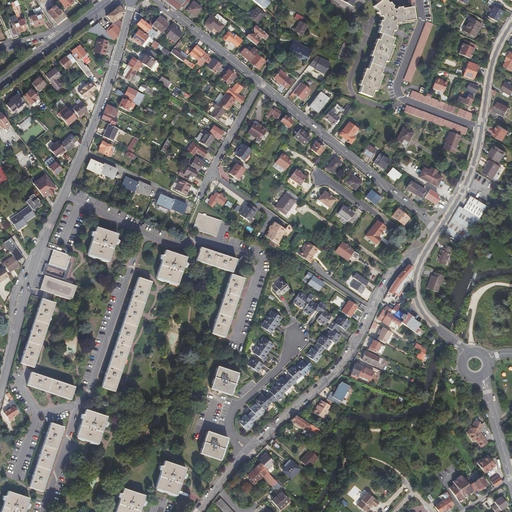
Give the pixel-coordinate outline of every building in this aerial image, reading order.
[(66,9),(73,3),(70,0),(60,0),(60,1),(66,9)] [(185,0),(163,0),(177,11),(178,10),(185,0)] [(184,9),(189,3),(186,0),(181,6),(184,9)] [(362,86),(359,91),(372,96),(374,91),(376,91),(382,75),(381,74),(386,62),(388,62),(394,46),(393,45),(395,39),(393,38),(395,32),(397,32),(398,28),(397,27),(399,24),(401,23),(401,24),(406,23),(406,21),(416,18),(411,6),(401,9),(401,8),(397,9),(398,10),(396,11),(394,9),(395,8),(391,3),(390,4),(386,0),(383,0),(375,7),(380,12),(379,13),(382,17),(383,17),(385,19),(384,22),(383,21),(381,26),(382,27),(380,33),(383,34),(381,40),(379,39),(372,56),(374,57),(369,70),(366,69),(360,85),(362,86)] [(19,21),(22,31),(26,30),(24,24),(26,23),(25,19),(22,20),(15,7),(13,2),(10,4),(11,6),(13,10),(19,21)] [(196,16),(202,8),(197,3),(196,3),(194,2),(187,9),(196,16)] [(58,25),(67,17),(63,12),(58,6),(56,8),(55,7),(48,13),(58,25)] [(119,6),(106,16),(112,23),(104,31),(115,41),(117,38),(121,23),(117,19),(124,14),(124,12),(119,6)] [(36,15),(39,25),(44,24),(42,18),(44,17),(42,13),(43,12),(40,7),(34,11),(35,13),(36,15)] [(503,12),(494,7),(488,17),(497,22),(503,12)] [(264,13),(257,8),(250,17),(257,22),(264,13)] [(16,33),(22,31),(19,21),(13,10),(8,12),(14,27),(9,29),(13,39),(18,37),(16,33)] [(227,21),(215,11),(207,21),(206,22),(206,23),(206,24),(206,25),(206,27),(207,28),(216,35),(227,21)] [(299,22),(303,16),(296,12),(293,18),(299,22)] [(35,27),(39,25),(36,15),(35,13),(33,14),(34,16),(30,17),(31,21),(33,21),(35,27)] [(484,21),(475,16),(473,19),(469,17),(462,30),(474,37),(482,24),(484,21)] [(160,17),(153,26),(161,33),(168,24),(160,17)] [(433,21),(426,18),(405,77),(411,80),(433,21)] [(50,30),(54,28),(49,21),(45,23),(50,30)] [(147,33),(145,35),(152,40),(157,33),(141,21),(138,25),(147,33)] [(306,27),(299,23),(294,32),(301,36),(306,27)] [(482,24),(474,37),(476,38),(483,25),(482,24)] [(265,39),(268,35),(255,25),(253,27),(254,32),(254,33),(253,34),(252,34),(248,34),(246,37),(247,38),(255,45),(261,38),(261,39),(262,37),(265,39)] [(174,28),(167,36),(175,43),(182,34),(174,28)] [(145,35),(139,31),(133,40),(144,49),(149,42),(153,44),(152,46),(156,49),(157,47),(161,50),(159,53),(166,59),(171,53),(159,45),(157,43),(152,40),(145,35)] [(240,43),(228,32),(222,39),(226,42),(228,40),(237,47),(240,43)] [(108,42),(98,40),(97,44),(98,45),(95,53),(104,56),(108,42)] [(470,59),(476,45),(475,45),(464,40),(458,54),(470,59)] [(311,49),(293,42),(289,52),(306,60),(311,49)] [(347,44),(344,43),(337,58),(340,60),(347,44)] [(178,44),(171,53),(183,62),(185,59),(189,54),(193,50),(190,48),(186,53),(186,54),(185,56),(176,50),(178,48),(180,46),(178,44)] [(73,54),(71,55),(73,58),(75,61),(77,59),(84,53),(83,51),(84,50),(82,48),(81,49),(79,46),(71,52),(73,54)] [(198,62),(205,53),(196,46),(193,50),(189,54),(198,62)] [(186,53),(178,48),(176,50),(185,56),(186,54),(186,53)] [(249,62),(256,54),(258,52),(253,48),(249,52),(244,48),(239,54),(249,62)] [(149,50),(146,55),(153,60),(156,55),(149,50)] [(198,62),(196,64),(200,67),(209,56),(205,53),(198,62)] [(249,62),(258,69),(264,61),(256,54),(249,62)] [(140,62),(141,63),(150,69),(155,61),(153,60),(146,55),(140,62)] [(270,64),(274,60),(269,56),(266,60),(270,64)] [(329,63),(316,56),(309,65),(313,67),(313,68),(324,73),(329,63)] [(75,61),(73,58),(70,60),(67,57),(60,61),(65,68),(75,61)] [(133,57),(127,65),(136,71),(141,63),(140,62),(133,57)] [(83,66),(77,59),(75,61),(80,68),(83,66)] [(183,62),(192,69),(195,65),(191,63),(185,59),(183,62)] [(213,60),(206,67),(214,74),(216,72),(221,77),(225,71),(220,67),(221,66),(213,60)] [(477,68),(468,64),(464,73),(473,77),(477,68)] [(80,68),(88,78),(92,76),(84,65),(83,66),(80,68)] [(63,75),(57,67),(47,74),(58,89),(63,85),(59,79),(63,75)] [(130,77),(132,78),(135,72),(127,67),(124,71),(123,74),(122,77),(129,81),(129,80),(128,79),(130,77)] [(286,75),(280,70),(273,77),(275,79),(275,80),(279,84),(280,83),(285,88),(292,80),(288,77),(287,78),(285,76),(286,75)] [(40,76),(32,83),(38,90),(46,83),(40,76)] [(441,79),(436,77),(432,87),(443,91),(447,82),(441,80),(441,79)] [(93,94),(91,92),(95,89),(93,85),(91,82),(86,85),(86,84),(81,88),(81,89),(77,92),(82,98),(86,95),(88,98),(93,94)] [(235,100),(239,103),(243,99),(238,95),(243,88),(239,85),(240,84),(238,82),(231,90),(229,88),(225,93),(227,94),(235,100)] [(302,82),(293,92),(303,100),(311,90),(302,82)] [(510,84),(507,82),(502,91),(504,92),(503,94),(509,98),(511,95),(511,96),(511,95),(511,83),(510,84)] [(469,106),(479,86),(469,83),(466,89),(467,90),(466,93),(468,94),(466,97),(462,95),(461,97),(459,96),(457,100),(469,106)] [(147,86),(143,92),(153,98),(157,93),(147,86)] [(117,90),(115,93),(123,97),(124,96),(132,101),(131,102),(139,106),(140,105),(138,104),(139,103),(136,101),(133,99),(136,94),(137,92),(129,87),(125,95),(117,90)] [(32,88),(25,94),(31,102),(39,97),(32,88)] [(470,119),(472,114),(447,104),(443,102),(424,95),(411,90),(409,96),(447,111),(470,119)] [(327,98),(320,92),(309,105),(317,111),(327,98)] [(27,101),(20,93),(12,98),(18,107),(27,101)] [(166,96),(162,102),(166,105),(169,101),(170,100),(169,99),(171,96),(168,94),(166,96)] [(232,105),(235,100),(227,94),(219,104),(226,109),(227,110),(231,104),(232,105)] [(45,104),(41,99),(36,104),(40,109),(45,104)] [(131,102),(127,100),(127,101),(123,99),(123,100),(120,99),(119,102),(117,101),(116,104),(117,104),(117,106),(127,110),(131,102)] [(79,117),(88,111),(82,102),(73,108),(79,117)] [(510,108),(499,102),(496,108),(495,111),(505,116),(510,108)] [(218,121),(226,109),(219,104),(217,103),(214,107),(215,108),(210,116),(218,121)] [(107,104),(104,113),(115,118),(118,110),(107,104)] [(403,111),(427,120),(464,134),(466,127),(406,104),(403,111)] [(67,125),(76,119),(67,106),(58,112),(67,125)] [(349,109),(345,106),(341,113),(345,115),(349,109)] [(273,112),(270,110),(265,117),(268,119),(271,115),(277,119),(281,113),(275,108),(273,112)] [(0,126),(3,130),(10,125),(1,111),(0,111),(0,126)] [(338,118),(329,111),(324,118),(333,125),(338,118)] [(104,113),(101,118),(110,122),(109,124),(113,126),(114,124),(117,119),(115,118),(104,113)] [(181,115),(178,113),(170,125),(173,127),(181,115)] [(293,122),(285,116),(280,121),(288,128),(293,122)] [(22,131),(33,125),(30,118),(18,124),(22,131)] [(356,127),(347,121),(339,134),(351,142),(354,137),(351,134),(356,127)] [(144,123),(140,129),(144,131),(147,127),(148,125),(144,123)] [(107,124),(102,137),(108,140),(110,140),(116,127),(113,126),(109,124),(107,124)] [(254,124),(248,133),(259,141),(267,130),(259,125),(258,126),(254,124)] [(216,138),(219,140),(224,133),(214,126),(210,133),(216,137),(216,138)] [(509,131),(499,126),(493,135),(503,141),(509,131)] [(144,131),(142,134),(146,137),(150,130),(147,127),(144,131)] [(401,138),(407,141),(412,132),(402,128),(396,142),(399,143),(401,138)] [(311,138),(300,129),(294,137),(304,146),(311,138)] [(215,137),(205,131),(203,135),(198,142),(208,148),(215,137)] [(459,136),(447,132),(441,148),(451,152),(456,141),(457,141),(459,136)] [(72,144),(76,141),(72,135),(61,144),(65,150),(66,151),(73,145),(72,144)] [(108,140),(102,137),(100,141),(101,142),(96,151),(109,157),(111,152),(108,151),(110,147),(106,145),(108,140)] [(136,137),(128,149),(131,151),(139,139),(136,137)] [(61,144),(57,139),(48,147),(55,156),(59,153),(61,151),(62,153),(65,150),(61,144)] [(161,150),(165,152),(171,141),(167,139),(161,150)] [(192,155),(193,155),(195,152),(203,157),(207,152),(193,142),(187,151),(192,155)] [(324,149),(316,143),(311,149),(319,155),(324,149)] [(251,150),(243,144),(240,148),(238,151),(235,155),(243,161),(244,160),(247,162),(251,157),(248,155),(251,150)] [(376,150),(367,144),(362,153),(370,159),(376,150)] [(488,156),(499,163),(505,152),(494,146),(488,156)] [(276,163),(281,167),(288,159),(286,157),(286,156),(283,153),(276,163)] [(388,161),(378,154),(373,164),(383,170),(388,161)] [(62,170),(50,155),(43,161),(46,164),(43,166),(45,168),(47,166),(55,175),(62,170)] [(186,166),(197,172),(198,170),(199,171),(204,162),(193,155),(192,155),(186,166)] [(341,162),(334,156),(325,168),(333,173),(341,162)] [(288,159),(281,167),(285,170),(291,161),(288,159)] [(99,174),(100,173),(103,166),(90,160),(86,168),(99,174)] [(500,167),(490,161),(483,173),(493,178),(496,180),(499,176),(496,174),(500,167)] [(245,170),(235,163),(232,167),(233,167),(232,169),(229,174),(240,182),(244,177),(241,175),(245,170)] [(103,166),(100,173),(112,179),(116,170),(104,164),(103,166)] [(0,184),(8,178),(0,167),(0,176),(0,177),(0,184)] [(179,170),(177,174),(183,177),(183,178),(190,182),(193,177),(194,178),(197,173),(188,168),(185,174),(179,170)] [(399,174),(391,168),(386,175),(395,181),(399,174)] [(436,174),(437,171),(430,168),(429,170),(423,168),(418,177),(436,187),(442,177),(436,174)] [(306,177),(302,175),(300,173),(301,172),(297,169),(290,178),(300,186),(306,177)] [(33,183),(45,173),(44,172),(32,181),(33,183)] [(54,185),(45,173),(33,183),(42,194),(54,185)] [(361,182),(351,175),(345,182),(354,189),(361,182)] [(134,192),(134,190),(138,183),(125,178),(121,186),(134,192)] [(186,195),(191,185),(180,179),(174,189),(186,195)] [(425,190),(410,181),(405,189),(420,198),(425,190)] [(138,183),(134,190),(147,196),(151,188),(139,182),(138,183)] [(55,186),(54,185),(42,194),(42,195),(48,191),(49,193),(52,190),(51,189),(55,186)] [(435,204),(440,196),(431,190),(430,189),(425,197),(435,204)] [(298,197),(288,190),(275,207),(285,215),(298,197)] [(380,197),(372,190),(366,197),(375,204),(377,201),(379,203),(383,198),(381,196),(380,197)] [(335,200),(324,191),(317,200),(329,208),(335,200)] [(226,199),(216,192),(214,196),(213,195),(210,200),(211,200),(208,204),(213,207),(217,201),(222,205),(226,199)] [(28,197),(24,200),(28,205),(29,206),(32,211),(38,207),(38,208),(42,206),(33,193),(27,196),(28,197)] [(170,208),(173,201),(161,195),(157,203),(169,209),(170,208)] [(464,208),(482,219),(490,207),(488,206),(471,196),(464,208)] [(174,199),(173,201),(170,208),(183,214),(187,205),(174,199)] [(248,203),(239,215),(249,222),(258,210),(248,203)] [(34,214),(32,211),(29,206),(26,208),(25,207),(17,213),(23,221),(25,219),(26,220),(34,214)] [(346,208),(343,206),(337,214),(347,221),(353,213),(350,211),(350,210),(347,208),(346,208)] [(470,229),(475,232),(482,219),(464,208),(460,206),(453,218),(470,229)] [(409,218),(398,209),(392,216),(403,225),(409,218)] [(19,227),(25,224),(23,221),(17,213),(15,214),(16,216),(9,220),(15,228),(18,226),(19,227)] [(222,222),(198,214),(193,229),(216,237),(222,222)] [(453,218),(448,225),(454,229),(451,234),(461,241),(470,229),(453,218)] [(385,227),(378,221),(366,236),(377,244),(381,239),(378,236),(385,227)] [(269,229),(280,237),(285,230),(274,222),(271,226),(270,225),(268,228),(269,229)] [(118,235),(96,228),(88,255),(109,262),(118,235)] [(280,237),(269,229),(267,232),(268,232),(265,236),(271,240),(276,244),(281,237),(280,237)] [(9,252),(12,257),(15,262),(22,258),(9,237),(2,242),(8,252),(9,252)] [(276,244),(271,240),(267,245),(274,250),(277,245),(278,245),(282,238),(281,237),(276,244)] [(358,254),(342,242),(335,251),(347,260),(350,256),(355,259),(358,254)] [(314,259),(313,259),(312,258),(317,250),(308,244),(299,256),(311,264),(314,259)] [(453,248),(445,245),(443,250),(442,249),(438,259),(441,260),(442,261),(442,263),(446,265),(453,248)] [(236,260),(200,248),(196,261),(232,273),(236,260)] [(65,253),(54,249),(49,264),(66,270),(69,261),(71,256),(65,253)] [(187,257),(165,250),(156,278),(177,285),(187,257)] [(8,273),(18,266),(15,262),(12,257),(1,264),(8,273)] [(72,262),(69,261),(66,270),(49,264),(46,263),(44,269),(42,274),(45,275),(65,282),(66,280),(72,262)] [(389,291),(388,292),(391,294),(394,291),(401,282),(407,280),(410,280),(410,277),(412,272),(413,269),(413,268),(411,267),(410,266),(409,265),(398,277),(389,291)] [(2,268),(0,269),(0,281),(8,276),(2,268)] [(320,291),(325,281),(308,272),(302,281),(320,291)] [(363,290),(368,282),(356,273),(353,278),(356,280),(351,287),(361,294),(364,291),(363,290)] [(432,278),(430,278),(426,288),(437,293),(444,276),(434,273),(433,276),(432,278)] [(244,279),(231,274),(211,333),(224,338),(244,279)] [(65,282),(45,275),(40,290),(70,299),(72,300),(77,286),(75,285),(65,282)] [(138,278),(102,386),(115,390),(151,283),(138,278)] [(282,279),(274,285),(275,286),(272,288),(277,294),(280,292),(281,293),(289,288),(282,279)] [(401,282),(394,291),(396,294),(407,280),(401,282)] [(305,300),(307,302),(310,299),(312,296),(309,294),(307,296),(299,291),(293,301),(300,306),(305,300)] [(54,303),(42,298),(20,362),(32,367),(54,303)] [(310,299),(307,302),(303,309),(311,315),(315,309),(318,310),(323,304),(320,302),(317,305),(310,299)] [(387,304),(383,309),(389,313),(390,314),(393,316),(398,312),(404,307),(399,303),(398,304),(392,300),(388,305),(387,304)] [(344,313),(352,319),(360,308),(351,302),(344,313)] [(323,304),(318,310),(321,313),(317,319),(325,324),(331,315),(324,309),(326,306),(323,304)] [(281,317),(271,311),(261,326),(270,333),(281,317)] [(400,327),(403,324),(393,316),(390,314),(389,313),(388,314),(384,311),(378,318),(390,327),(393,322),(400,327)] [(403,324),(415,333),(418,330),(416,329),(419,325),(412,320),(413,318),(407,314),(405,317),(398,312),(393,316),(403,324)] [(332,320),(330,323),(336,327),(338,324),(345,328),(350,321),(340,315),(335,322),(332,320)] [(331,328),(325,336),(332,340),(335,342),(340,335),(334,331),(336,327),(330,323),(328,326),(331,328)] [(391,332),(383,327),(380,330),(379,329),(376,333),(379,335),(377,338),(384,342),(391,332)] [(332,340),(325,336),(322,334),(317,341),(318,342),(316,345),(322,350),(324,347),(326,348),(332,340)] [(273,344),(263,338),(253,353),(263,359),(273,344)] [(368,349),(379,354),(383,345),(372,340),(368,349)] [(414,347),(424,354),(427,350),(416,343),(414,347)] [(322,350),(316,345),(314,348),(312,347),(307,355),(317,362),(322,354),(320,353),(322,350)] [(365,351),(361,359),(375,365),(378,357),(365,351)] [(416,358),(423,362),(426,356),(420,351),(416,358)] [(263,364),(254,358),(248,366),(258,372),(263,364)] [(303,360),(296,367),(303,374),(304,375),(311,369),(309,367),(312,365),(307,359),(304,361),(303,360)] [(357,381),(357,380),(358,377),(357,377),(358,375),(370,380),(374,372),(356,364),(350,378),(357,381)] [(290,374),(288,376),(293,382),(295,384),(297,382),(296,380),(303,374),(296,367),(295,365),(288,372),(290,374)] [(239,373),(218,367),(211,389),(232,396),(239,373)] [(27,384),(69,398),(70,398),(71,396),(74,387),(31,372),(27,384)] [(277,384),(284,392),(291,386),(290,385),(293,382),(288,376),(284,379),(284,377),(277,384)] [(257,401),(258,403),(264,410),(271,404),(270,403),(276,398),(277,399),(285,393),(284,392),(277,384),(270,391),(271,392),(265,397),(264,395),(257,401)] [(329,400),(336,404),(339,398),(340,399),(343,393),(339,391),(338,393),(334,390),(329,400)] [(20,414),(22,413),(13,399),(10,400),(8,402),(11,407),(6,410),(7,411),(5,413),(9,420),(18,413),(14,407),(15,406),(20,414)] [(316,408),(315,407),(313,412),(322,417),(325,412),(326,413),(330,404),(321,400),(318,405),(316,408)] [(264,410),(258,403),(251,409),(254,412),(248,416),(247,416),(240,422),(247,430),(255,424),(253,422),(266,411),(264,410)] [(106,417),(85,409),(76,437),(97,444),(106,417)] [(316,431),(317,429),(308,424),(302,419),(296,416),(294,418),(291,420),(307,430),(309,427),(316,431)] [(63,427),(50,422),(28,487),(41,491),(45,481),(52,460),(58,440),(63,427)] [(479,449),(486,444),(478,433),(481,426),(473,422),(470,428),(469,427),(466,434),(472,442),(473,441),(479,449)] [(229,438),(208,432),(201,454),(222,461),(229,438)] [(278,450),(281,448),(275,442),(272,445),(278,450)] [(310,451),(300,461),(308,469),(318,458),(310,451)] [(266,453),(258,461),(261,463),(267,471),(272,466),(271,464),(274,461),(266,453)] [(475,463),(483,473),(492,467),(485,457),(475,463)] [(187,467),(165,460),(156,488),(177,495),(187,467)] [(291,461),(283,470),(292,478),(300,470),(291,461)] [(255,468),(263,476),(268,472),(267,471),(261,463),(255,468)] [(254,485),(263,476),(255,468),(252,465),(247,469),(250,473),(248,475),(252,480),(250,481),(254,485)] [(263,476),(273,486),(274,485),(278,482),(268,472),(263,476)] [(491,483),(498,478),(499,477),(496,474),(489,479),(491,483)] [(471,492),(472,493),(476,490),(477,492),(486,485),(481,478),(472,484),(468,479),(468,480),(465,477),(466,476),(465,475),(461,478),(471,492)] [(471,492),(461,478),(459,476),(454,479),(455,481),(451,484),(452,485),(447,489),(456,503),(462,498),(461,496),(463,495),(465,496),(471,492)] [(493,488),(501,482),(498,478),(491,483),(490,483),(493,488)] [(139,511),(145,495),(124,487),(115,511),(139,511)] [(24,511),(29,498),(7,491),(0,511),(24,511)] [(282,491),(270,502),(278,511),(291,500),(282,491)] [(364,511),(368,508),(368,506),(371,504),(374,506),(378,502),(366,492),(355,505),(364,511)] [(449,499),(445,493),(439,497),(440,498),(438,499),(441,503),(437,505),(438,506),(441,511),(443,511),(452,506),(447,500),(449,499)] [(427,495),(424,497),(430,504),(433,502),(427,495)] [(215,503),(223,511),(232,511),(221,498),(215,503)] [(501,498),(494,503),(496,505),(501,511),(507,506),(501,498)]
